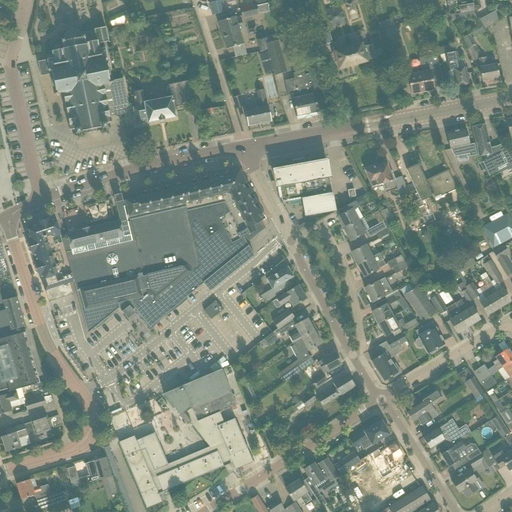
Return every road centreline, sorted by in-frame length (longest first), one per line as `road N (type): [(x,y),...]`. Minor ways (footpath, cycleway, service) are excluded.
road 1 (unclassified): [(0,472),(72,448),(90,427),(85,400),(39,324),(10,217)]
road 2 (unclassified): [(243,146),(511,98)]
road 3 (unclassified): [(38,201),(243,146)]
road 4 (residential): [(206,511),(381,400)]
road 5 (unclassified): [(38,201),(10,62),(26,0)]
road 6 (residential): [(291,240),(315,232),(330,241),(359,330),(351,354)]
road 7 (residential): [(381,400),(511,324)]
road 8 (residential): [(455,511),(381,400)]
road 9 (residential): [(351,354),(291,240)]
